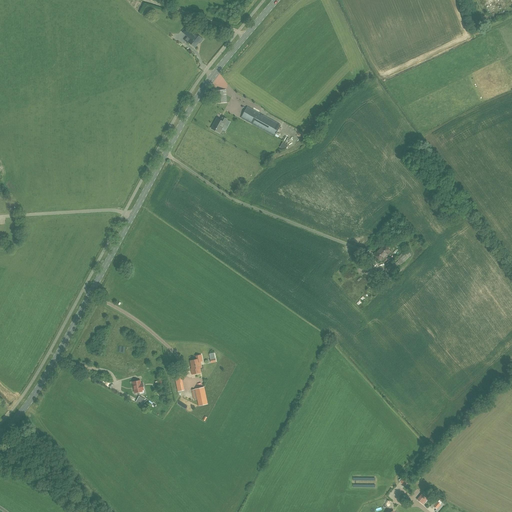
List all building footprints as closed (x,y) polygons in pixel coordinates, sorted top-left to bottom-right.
[(186,39),(188,42),(195,47),(199,42),(200,41),(201,42),(203,39),(196,33),(193,31),(194,31),(187,25),(182,31),(188,36),(186,39)] [(216,103),(227,102),(226,90),(216,90),(216,103)] [(274,136),(280,125),(247,106),(241,118),(274,136)] [(222,117),(220,120),(217,119),(212,128),(220,133),(227,120),(222,117)] [(402,254),(384,270),(390,275),(412,255),(408,251),(416,244),(404,232),(392,243),(402,254)] [(381,261),(391,252),(384,244),(380,247),(381,248),(375,254),(381,261)] [(190,361),(192,369),(191,369),(192,374),(201,372),(200,368),(201,367),(200,361),(203,361),(201,355),(196,356),(197,360),(190,361)] [(178,392),(182,391),(184,391),(183,386),(184,386),(180,371),(174,372),(178,390),(178,392)] [(139,392),(142,391),(140,381),(137,381),(136,381),(133,382),(135,393),(138,392),(139,392)] [(204,387),(195,389),(199,406),(208,404),(204,387)] [(143,406),(146,400),(139,396),(136,402),(143,406)] [(425,504),(432,498),(428,493),(420,500),(425,504)]
